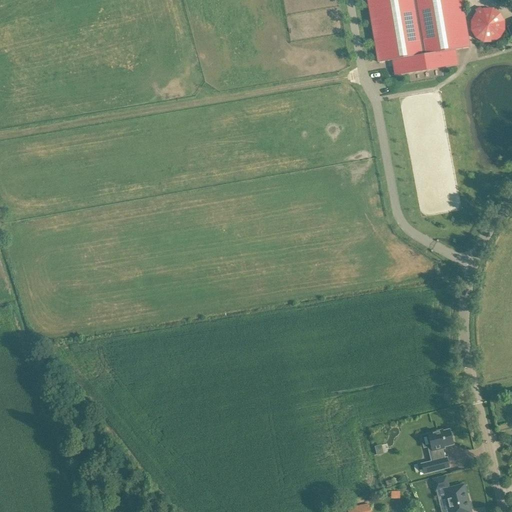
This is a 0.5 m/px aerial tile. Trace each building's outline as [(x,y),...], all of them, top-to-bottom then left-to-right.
[(468,48),(460,0),(368,0),(380,63),(393,60),(396,74),(457,64),(455,50),(468,48)] [(504,11),(473,8),(471,40),(501,42),(504,11)] [(452,433),(450,432),(450,430),(443,432),(442,430),(428,434),(432,452),(444,449),(444,447),(453,445),(452,438),(453,437),(452,433)] [(424,474),(449,468),(447,458),(421,465),(424,474)] [(446,477),(433,481),(436,490),(439,490),(441,497),(446,496),(450,511),(470,511),(470,510),(472,510),(470,502),(468,502),(464,486),(448,490),(447,488),(448,487),(446,477)]
